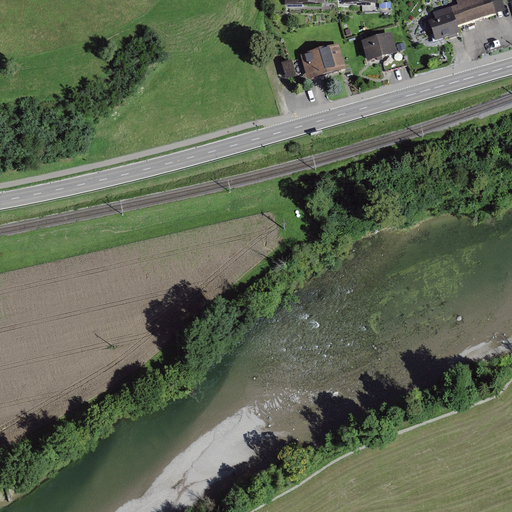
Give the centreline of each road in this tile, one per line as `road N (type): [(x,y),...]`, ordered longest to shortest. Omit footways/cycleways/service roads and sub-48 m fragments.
road 1 (secondary): [(290,129),(0,201)]
road 2 (secondary): [(290,129),(511,65)]
